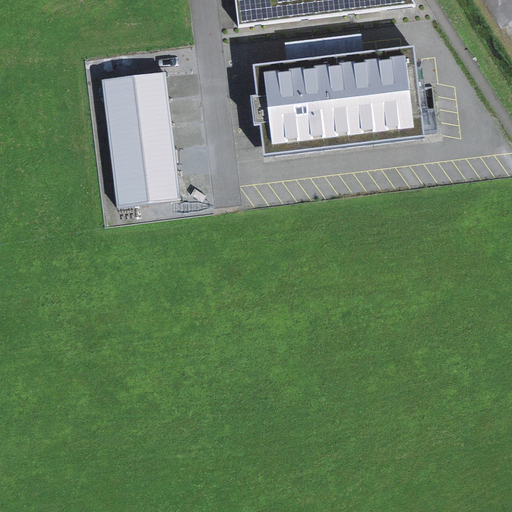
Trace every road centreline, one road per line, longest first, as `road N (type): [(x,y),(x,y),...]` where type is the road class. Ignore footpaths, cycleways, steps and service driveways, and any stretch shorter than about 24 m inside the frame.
road 1 (unknown): [(228,179),(506,151)]
road 2 (residential): [(230,196),(206,0)]
